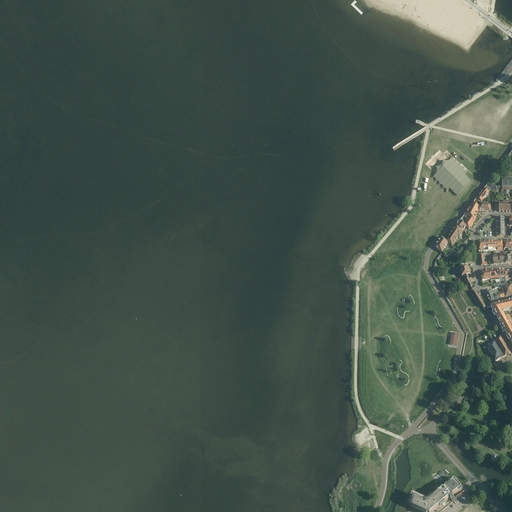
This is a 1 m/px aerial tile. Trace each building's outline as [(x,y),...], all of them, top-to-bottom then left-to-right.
[(511,179),(502,179),(502,187),(506,187),(509,187),(511,187),(511,179)] [(489,193),(489,191),(496,191),(496,187),(490,187),(490,188),(486,187),(481,194),(485,197),(489,193)] [(482,202),(485,197),(481,194),(477,199),(482,202)] [(475,221),(478,212),(477,212),(479,207),(474,203),(465,215),(468,217),(475,221)] [(491,212),(491,205),(481,203),(479,207),(477,212),(478,212),(491,212)] [(475,222),(475,221),(468,217),(463,224),(466,227),(469,230),(470,228),(472,226),(475,222)] [(462,230),(466,227),(463,224),(460,222),(457,226),(462,230)] [(459,239),(464,232),(462,230),(457,226),(446,241),(442,238),(435,248),(441,253),(442,253),(448,245),(452,248),(458,238),(459,239)] [(511,251),(511,241),(503,242),(503,251),(504,251),(504,250),(508,250),(508,251),(511,251)] [(503,251),(503,242),(492,242),(492,251),(498,251),(498,252),(503,251)] [(505,264),(504,257),(504,254),(500,254),(500,257),(499,257),(499,258),(498,258),(497,254),(494,255),(494,259),(493,259),(493,262),(493,265),(505,264)] [(465,277),(470,275),(468,267),(460,269),(462,277),(467,285),(469,284),(465,277)] [(499,280),(497,270),(490,271),(491,280),(491,281),(499,280)] [(506,281),(505,271),(497,270),(499,280),(506,281)] [(491,280),(490,271),(481,272),(482,281),(491,280)] [(511,296),(511,283),(507,285),(501,287),(502,289),(503,292),(505,298),(511,296)] [(498,296),(496,290),(491,291),(491,290),(485,292),(490,303),(499,300),(497,296),(498,296)] [(511,320),(509,315),(505,318),(502,312),(511,309),(511,302),(491,307),(503,329),(506,334),(511,344),(511,320)] [(510,353),(501,338),(495,341),(494,342),(504,358),(504,357),(510,353)] [(504,358),(494,342),(485,346),(489,352),(488,353),(493,361),(494,361),(495,362),(504,358)] [(421,511),(429,511),(461,488),(454,479),(444,487),(445,488),(443,489),(427,501),(427,502),(425,502),(414,496),(411,501),(414,502),(411,507),(421,511)]
